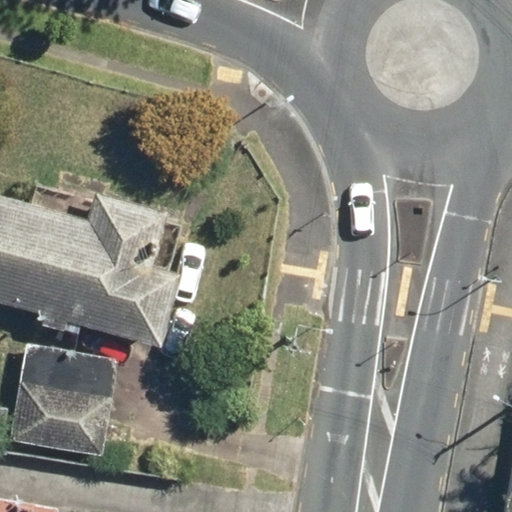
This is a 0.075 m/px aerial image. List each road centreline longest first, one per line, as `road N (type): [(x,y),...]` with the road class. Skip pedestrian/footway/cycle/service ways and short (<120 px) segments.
road 1 (secondary): [(487,124),(429,392),(380,440)]
road 2 (secondary): [(380,440),(352,379),(361,116)]
road 3 (secondary): [(336,71),(184,0)]
road 4 (secondary): [(487,124),(436,144),(383,133),(361,116)]
